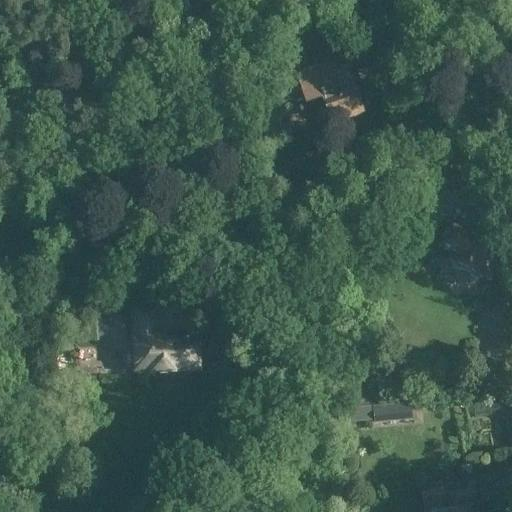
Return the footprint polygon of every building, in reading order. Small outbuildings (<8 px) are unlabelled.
[(363,114),(344,58),(276,82),(279,92),(300,86),(305,102),(320,97),(330,125),(363,114)] [(449,226),(438,247),(451,254),(448,261),(452,263),(451,265),(452,268),(458,271),(461,270),(462,268),(469,271),(468,273),(469,276),(476,279),(478,279),(479,277),(489,281),(494,272),(497,273),(506,255),(503,253),(507,247),(475,230),(471,237),(449,226)] [(85,228),(63,234),(80,288),(101,281),(98,273),(91,251),(85,228)] [(98,273),(113,269),(106,247),(91,251),(98,273)] [(182,343),(154,344),(153,314),(139,314),(139,321),(135,321),(136,339),(134,339),(135,372),(152,372),(152,373),(173,373),(173,371),(197,371),(197,362),(200,360),(200,353),(197,351),(197,343),(191,343),(188,341),(184,341),(182,343)] [(501,370),(482,371),(482,391),(502,390),(501,370)] [(348,407),(368,406),(366,386),(346,387),(348,407)] [(370,421),(369,411),(348,412),(349,423),(370,421)] [(473,511),(473,508),(450,511),(442,511),(441,505),(447,504),(444,489),(421,493),(424,511),(473,511)]
